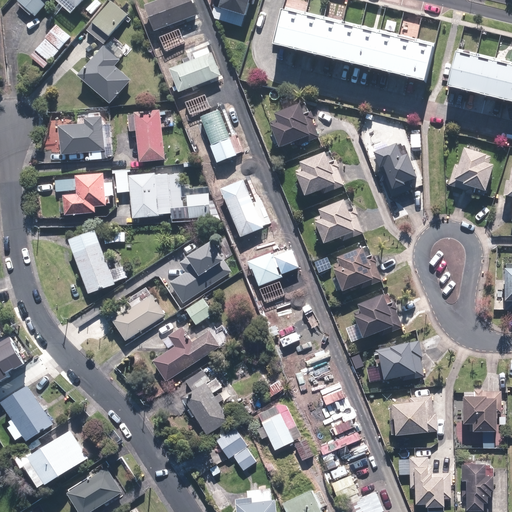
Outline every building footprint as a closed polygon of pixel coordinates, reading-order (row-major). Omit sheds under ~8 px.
[(17,0),(36,17),(50,0),(55,0),(72,15),(85,0),(17,0)] [(103,5),(97,0),(96,0),(87,11),(93,16),(103,5)] [(192,0),(164,0),(146,7),(157,33),(199,16),(192,0)] [(256,0),(212,0),(211,4),(217,19),(243,27),(245,18),(248,19),(252,5),(255,6),(256,0)] [(402,0),(381,0),(380,5),(400,10),(402,0)] [(128,15),(111,1),(88,30),(105,44),(128,15)] [(438,5),(420,1),(417,15),(435,19),(438,5)] [(441,47),(283,9),(273,51),(431,89),(441,47)] [(72,36),(57,25),(36,51),(51,63),(72,36)] [(111,104),(132,81),(116,67),(121,60),(105,46),(79,76),(111,104)] [(213,53),(170,70),(181,95),(223,78),(213,53)] [(511,74),(453,61),(445,97),(511,112),(511,74)] [(271,122),(281,148),(298,142),(300,146),(320,138),(310,113),(305,115),(301,104),(276,114),(278,120),(271,122)] [(166,160),(161,111),(136,113),(141,163),(166,160)] [(63,156),(106,151),(102,117),(85,119),(85,124),(60,127),(63,156)] [(195,135),(201,153),(229,142),(230,144),(248,137),(240,118),(195,135)] [(399,144),(376,153),(383,172),(379,174),(382,182),(386,181),(392,198),(408,191),(405,183),(418,179),(409,154),(403,156),(399,144)] [(475,193),(477,189),(487,192),(495,165),(489,164),(491,156),(465,149),(460,166),(455,164),(449,185),(475,193)] [(198,152),(189,152),(189,166),(198,166),(198,152)] [(296,171),(307,196),(323,190),(325,194),(345,186),(335,162),(331,163),(326,153),(301,163),(303,168),(296,171)] [(131,193),(129,173),(117,174),(119,194),(131,193)] [(65,196),(66,216),(97,213),(96,207),(107,206),(104,174),(77,176),(79,195),(65,196)] [(161,216),(161,215),(172,214),(168,174),(157,176),(156,174),(130,176),(134,219),(161,216)] [(210,194),(188,196),(190,220),(213,217),(210,194)] [(316,218),(326,244),(343,237),(344,242),(364,234),(354,209),(350,211),(345,200),(320,210),(323,215),(316,218)] [(115,285),(97,231),(71,240),(90,293),(115,285)] [(127,233),(106,232),(106,243),(126,243),(127,233)] [(213,242),(180,263),(187,273),(171,283),(184,304),(233,272),(213,242)] [(334,266),(345,292),(361,285),(363,289),(383,281),(373,257),(368,259),(364,248),(339,258),(341,263),(334,266)] [(114,321),(127,341),(167,315),(154,295),(114,321)] [(354,313),(365,338),(381,332),(383,336),(403,328),(393,304),(389,305),(384,295),(359,305),(361,310),(354,313)] [(187,311),(197,325),(214,315),(204,300),(187,311)] [(177,347),(154,362),(167,382),(221,347),(211,331),(194,342),(184,327),(170,336),(177,347)] [(4,345),(0,347),(0,355),(10,371),(19,365),(20,367),(29,362),(13,337),(3,343),(4,345)] [(404,381),(426,377),(421,358),(424,358),(420,341),(376,350),(380,367),(382,367),(386,381),(403,377),(404,381)] [(4,381),(13,376),(10,371),(0,355),(0,376),(1,377),(4,381)] [(223,387),(218,378),(211,382),(203,370),(186,381),(193,392),(184,398),(208,436),(232,421),(214,393),(223,387)] [(265,390),(271,398),(284,389),(279,381),(265,390)] [(55,424),(30,386),(3,403),(29,441),(55,424)] [(465,424),(474,424),(474,432),(498,432),(498,415),(502,415),(502,391),(475,391),(475,397),(465,397),(465,424)] [(435,414),(433,396),(411,398),(411,403),(394,404),(395,418),(393,419),(394,436),(439,431),(437,414),(435,414)] [(295,442),(295,441),(302,437),(287,406),(281,405),(259,415),(276,451),(295,442)] [(355,427),(352,419),(333,427),(337,435),(355,427)] [(218,440),(230,459),(234,456),(244,471),(258,462),(248,448),(248,447),(236,429),(218,440)] [(48,485),(90,459),(72,431),(30,458),(48,485)] [(358,433),(321,448),(324,456),(348,446),(352,454),(364,449),(361,441),(358,433)] [(507,435),(484,433),(483,447),(506,449),(507,435)] [(296,444),(304,461),(315,455),(307,439),(296,444)] [(427,504),(427,508),(446,507),(445,499),(452,499),(451,473),(433,473),(433,467),(429,467),(429,457),(410,458),(412,488),(417,488),(418,504),(427,504)] [(495,491),(495,476),(487,477),(487,465),(463,465),(463,497),(467,497),(467,511),(488,511),(489,497),(492,497),(492,491),(495,491)] [(345,466),(331,472),(335,479),(348,474),(345,466)] [(81,511),(92,511),(123,492),(108,469),(69,494),(81,511)] [(352,476),(332,484),(340,501),(359,493),(352,476)] [(271,488),(248,491),(249,498),(237,499),(238,511),(277,511),(276,500),(272,501),(271,488)] [(323,511),(321,508),(327,505),(321,492),(315,494),(313,490),(284,504),(287,511),(323,511)] [(365,511),(360,500),(343,507),(344,511),(365,511)]
